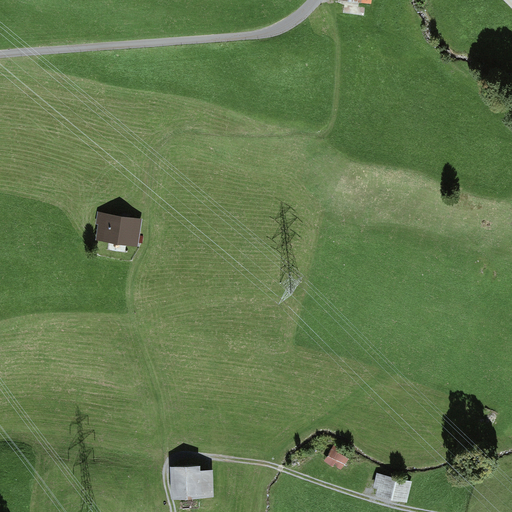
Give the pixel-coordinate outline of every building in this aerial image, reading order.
[(100,222),(98,234),(142,242),(143,236),(137,235),(140,220),(133,219),(134,214),(118,212),(118,216),(98,213),(97,222),(100,222)] [(324,459),(338,469),(345,459),(339,455),(342,452),(334,446),(324,459)] [(212,492),(212,471),(199,471),(198,465),(174,465),(175,493),(212,492)] [(377,475),(375,485),(381,486),(383,477),(377,475)] [(405,498),(409,483),(383,477),(381,486),(379,491),(405,498)]
